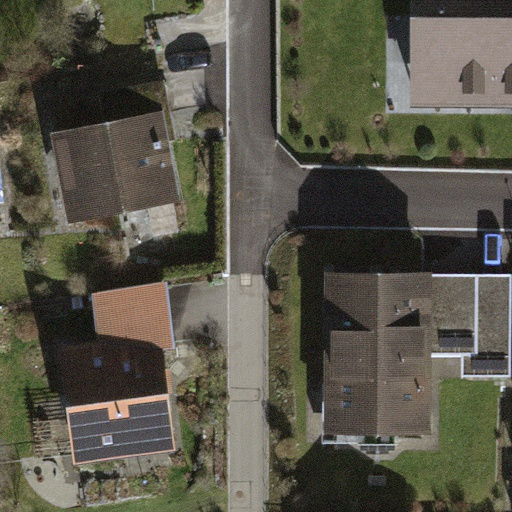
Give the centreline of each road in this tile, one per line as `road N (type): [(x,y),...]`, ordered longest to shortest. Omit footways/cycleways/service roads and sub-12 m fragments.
road 1 (residential): [(251,511),(253,202)]
road 2 (residential): [(253,202),(511,212)]
road 3 (residential): [(253,202),(252,0)]
